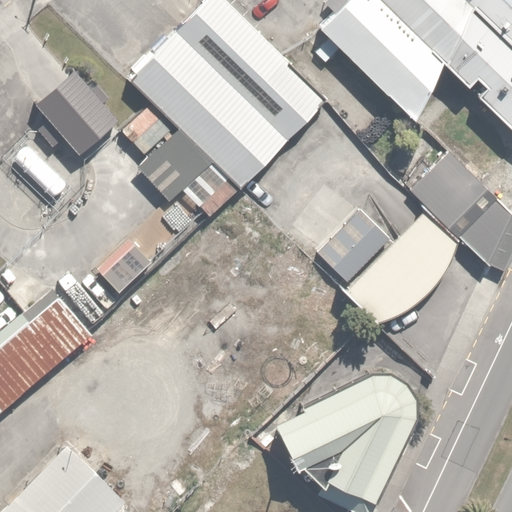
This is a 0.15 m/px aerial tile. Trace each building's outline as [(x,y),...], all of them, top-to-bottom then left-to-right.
[(328,88),(238,0),(203,0),(127,77),(149,98),(225,174),(234,183),(328,88)] [(511,0),(339,0),(314,24),(410,120),(437,61),(511,134),(511,0)] [(65,67),(34,95),(49,111),(27,131),(48,154),(71,133),(83,147),(113,120),(65,67)] [(225,174),(149,98),(117,130),(141,153),(130,165),(161,196),(93,263),(122,291),(202,210),(195,204),(225,174)] [(62,178),(24,140),(11,153),(49,191),(62,178)] [(402,188),(420,206),(462,249),(483,270),(511,216),(511,210),(447,144),(402,188)] [(307,244),(343,281),(392,233),(356,196),(307,244)] [(462,249),(420,206),(392,233),(343,281),(385,323),(462,249)] [(54,281),(0,322),(0,401),(92,329),(54,281)] [(352,377),(266,418),(289,465),(318,481),(368,497),(402,426),(405,411),(404,392),(391,375),(369,372),(352,377)] [(0,511),(100,511),(118,493),(61,441),(0,507),(0,511)]
